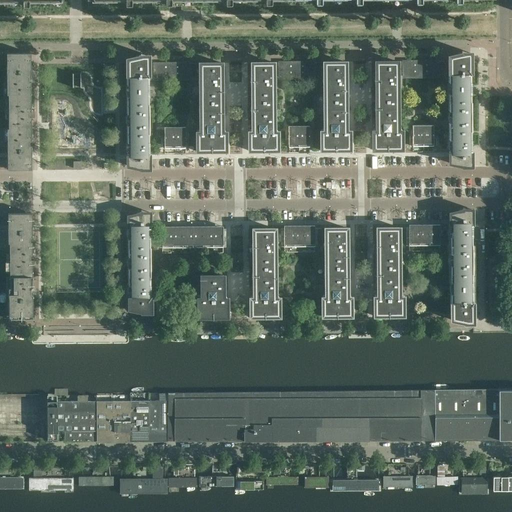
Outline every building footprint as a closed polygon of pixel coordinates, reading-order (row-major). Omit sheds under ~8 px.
[(30,77),(30,65),(30,53),(6,53),(6,65),(7,88),(31,88),(31,83),(33,83),(33,82),(32,82),(32,77),(30,77)] [(468,82),(468,74),(470,74),(470,53),(458,53),(457,54),(457,55),(456,55),(448,56),(448,108),(471,108),(470,102),(468,102),(468,91),(470,91),(470,85),(470,82),(468,82)] [(149,116),(148,77),(148,56),(137,55),(136,56),(135,56),(135,57),(135,58),(134,57),(126,59),(126,63),(126,85),(127,85),(126,87),(126,88),(125,89),(125,90),(125,91),(125,92),(126,93),(126,94),(126,95),(127,96),(126,96),(127,114),(126,114),(126,115),(125,117),(149,116)] [(437,75),(437,61),(403,62),(403,75),(437,75)] [(313,76),(313,62),(279,63),(279,76),(313,76)] [(343,94),(343,84),(345,84),(345,83),(345,75),(345,62),(323,62),(323,110),(346,110),(345,94),(343,94)] [(398,110),(397,62),(375,62),(375,74),(378,74),(379,74),(379,78),(378,78),(378,86),(375,86),(375,103),(375,104),(374,105),(374,107),(374,108),(374,109),(374,110),(398,110)] [(188,77),(188,63),(154,64),(154,77),(188,77)] [(219,95),(219,85),(221,85),(221,84),(221,76),(221,63),(199,63),(199,111),(222,111),(221,95),(219,95)] [(274,111),(273,63),(251,63),(251,75),(254,75),(255,75),(255,79),(254,79),(254,87),(251,87),(251,104),(251,105),(250,106),(250,107),(250,108),(250,109),(250,111),(274,111)] [(81,88),(81,73),(72,73),(72,87),(81,88)] [(31,111),(31,88),(7,88),(7,95),(8,95),(8,128),(31,128),(31,117),(33,117),(33,112),(33,111),(31,111)] [(468,142),(468,132),(471,132),(471,108),(448,108),(449,140),(449,141),(448,141),(448,142),(448,143),(448,144),(447,145),(447,146),(448,147),(448,148),(448,149),(449,150),(449,151),(449,163),(457,165),(458,165),(458,166),(459,167),(471,167),(471,149),(470,149),(470,142),(468,142)] [(349,131),(349,130),(348,129),(347,129),(346,129),(346,124),(346,110),(323,110),(324,131),(320,131),(320,150),(329,150),(330,150),(331,151),(332,151),(334,152),(335,152),(336,152),(338,151),(339,151),(340,150),(341,150),(349,150),(349,131)] [(398,131),(398,110),(374,110),(374,112),(375,113),(375,114),(375,124),(376,124),(376,128),(374,128),(373,129),(373,130),(373,131),(372,131),(372,150),(381,150),(382,150),(383,151),(384,151),(385,151),(387,151),(388,151),(390,151),(391,151),(392,150),(393,150),(401,150),(401,131),(398,131)] [(225,132),(225,131),(224,130),(223,129),(222,129),(222,125),(222,111),(199,111),(200,132),(196,132),(196,151),(205,151),(206,151),(207,152),(208,152),(209,153),(211,153),(213,153),(214,152),(215,152),(216,151),(217,151),(225,151),(225,132)] [(274,132),(274,111),(250,111),(250,112),(250,113),(251,114),(251,115),(251,124),(252,124),(252,129),(250,129),(249,130),(249,131),(249,132),(248,132),(248,151),(257,151),(258,151),(259,152),(260,152),(261,152),(263,152),(264,152),(266,152),(267,151),(268,151),(269,151),(277,151),(277,132),(274,132)] [(149,169),(149,116),(125,117),(125,118),(125,119),(125,120),(125,121),(125,122),(126,123),(126,124),(127,125),(127,142),(127,143),(126,144),(126,145),(125,147),(125,148),(125,149),(126,150),(126,151),(126,152),(126,153),(127,154),(127,166),(135,168),(135,167),(136,167),(136,168),(136,169),(137,169),(149,169)] [(423,146),(423,125),(412,125),(413,146),(423,146)] [(433,146),(433,125),(423,125),(423,146),(433,146)] [(299,147),(299,126),(288,126),(289,147),(299,147)] [(309,147),(309,131),(309,126),(299,126),(299,147),(309,147)] [(175,148),(175,127),(164,127),(165,148),(175,148)] [(185,148),(185,132),(185,127),(175,127),(175,148),(185,148)] [(31,170),(31,146),(33,146),(33,140),(31,140),(31,128),(8,128),(7,128),(7,131),(7,149),(7,170),(31,170)] [(469,244),(469,234),(471,234),(472,234),(472,227),(471,209),(460,210),(459,210),(458,210),(458,211),(458,212),(458,211),(449,213),(449,225),(450,225),(449,226),(449,228),(448,229),(448,230),(448,232),(449,233),(449,234),(449,235),(450,236),(449,236),(450,260),(472,260),(472,244),(469,244)] [(150,264),(150,230),(150,212),(138,212),(137,212),(137,213),(136,214),(127,216),(127,228),(128,228),(127,229),(127,230),(127,231),(126,232),(126,233),(126,234),(126,235),(126,236),(127,238),(127,239),(128,239),(128,256),(128,257),(127,258),(127,259),(126,260),(126,261),(126,262),(126,264),(150,264)] [(32,254),(32,243),(34,243),(34,237),(32,237),(31,213),(8,213),(8,231),(9,231),(9,250),(9,274),(32,273),(32,260),(35,260),(35,259),(34,259),(34,254),(32,254)] [(418,246),(418,227),(418,225),(409,225),(409,227),(406,228),(406,246),(418,246)] [(430,246),(430,227),(430,225),(418,225),(418,227),(418,246),(430,246)] [(442,246),(442,227),(439,227),(439,225),(430,225),(430,227),(430,246),(442,246)] [(192,248),(192,229),(192,226),(181,227),(181,229),(181,248),(192,248)] [(203,248),(203,229),(203,226),(192,226),(192,229),(192,248),(203,248)] [(215,247),(214,229),(214,226),(203,226),(203,229),(203,248),(215,247)] [(226,247),(225,229),(223,229),(222,226),(214,226),(214,229),(215,247),(226,247)] [(293,247),(293,228),(293,226),(284,226),(284,228),(281,229),(281,247),(293,247)] [(305,247),(305,228),(305,226),(293,226),(293,228),(293,247),(305,247)] [(317,247),(317,228),(314,228),(314,226),(305,226),(305,228),(305,247),(317,247)] [(170,248),(170,229),(170,227),(162,227),(162,229),(159,229),(159,248),(170,248)] [(181,248),(181,229),(181,227),(170,227),(170,229),(170,248),(181,248)] [(344,260),(344,250),(346,250),(346,249),(347,249),(346,241),(347,241),(347,228),(324,228),(325,276),(347,276),(347,260),(344,260)] [(399,276),(399,228),(376,228),(377,240),(379,240),(381,240),(381,244),(379,244),(379,252),(377,252),(377,269),(376,270),(376,271),(375,273),(375,274),(375,275),(375,276),(399,276)] [(275,277),(275,229),(252,229),(252,241),(255,241),(257,241),(257,245),(255,245),(255,253),(253,253),(253,270),(252,271),(252,272),(251,274),(251,275),(251,276),(251,277),(275,277)] [(0,249),(9,250),(9,231),(8,231),(0,230),(0,249)] [(472,302),(472,285),(470,285),(469,274),(472,274),(472,260),(450,260),(450,320),(459,322),(459,321),(459,322),(460,323),(472,323),(472,302)] [(150,312),(150,287),(150,264),(126,264),(127,265),(127,266),(127,267),(128,268),(128,285),(128,286),(127,287),(127,288),(126,289),(126,290),(126,291),(126,292),(127,293),(127,294),(128,295),(128,296),(129,296),(129,297),(128,297),(128,309),(137,310),(137,311),(138,312),(150,312)] [(32,319),(32,294),(34,294),(34,288),(32,288),(32,273),(9,274),(9,276),(6,276),(6,289),(8,289),(8,319),(32,319)] [(221,298),(221,294),(221,291),(223,291),(223,276),(203,276),(203,282),(201,282),(201,298),(197,298),(198,317),(206,317),(207,317),(208,318),(209,318),(211,319),(212,319),(213,319),(215,318),(217,318),(217,317),(218,317),(227,317),(227,298),(221,298)] [(347,297),(347,290),(347,276),(325,276),(325,297),(321,297),(322,316),(330,316),(331,316),(332,317),(333,317),(334,318),(336,318),(338,318),(339,317),(340,317),(341,316),(342,316),(351,316),(351,297),(348,297),(347,297)] [(399,297),(399,276),(375,276),(375,277),(376,278),(376,279),(377,280),(377,290),(377,297),(376,297),(373,297),(374,316),(382,316),(383,316),(384,317),(386,317),(388,317),(389,317),(390,317),(391,317),(392,317),(393,316),(394,316),(403,316),(403,297),(399,297)] [(275,298),(275,277),(251,277),(251,278),(252,279),(252,280),(253,281),(253,290),(255,290),(255,298),(252,298),(250,298),(250,317),(258,317),(259,317),(260,317),(261,318),(263,318),(264,318),(265,318),(267,318),(268,318),(269,317),(270,317),(279,317),(279,298),(275,298)] [(498,440),(498,391),(498,389),(434,390),(434,398),(434,440),(476,440),(498,440)] [(421,440),(420,398),(434,398),(434,390),(395,391),(395,440),(421,440)] [(511,440),(511,390),(498,391),(498,440),(511,440)] [(368,440),(368,391),(168,393),(168,401),(167,401),(167,441),(174,441),(175,441),(244,441),(368,440)] [(395,440),(395,391),(368,391),(368,440),(395,440)] [(21,396),(6,396),(6,408),(5,408),(5,415),(15,415),(15,420),(19,420),(19,417),(32,417),(32,425),(36,425),(36,412),(22,412),(22,403),(17,403),(17,398),(21,398),(21,396)] [(434,440),(434,398),(420,398),(421,440),(434,440)] [(57,431),(57,401),(47,401),(47,440),(57,440),(57,431)] [(96,441),(96,401),(57,401),(57,431),(64,431),(65,441),(96,441)] [(130,441),(130,401),(96,401),(96,441),(130,441)] [(167,441),(167,401),(130,401),(130,441),(161,441),(167,441)] [(511,473),(492,474),(493,491),(511,490),(511,473)] [(383,476),(383,485),(415,484),(415,475),(383,476)] [(0,476),(0,489),(25,489),(25,476),(0,476)] [(79,477),(79,487),(114,486),(114,476),(79,477)] [(206,476),(206,485),(231,485),(231,476),(206,476)] [(267,477),(267,486),(299,485),(299,476),(267,477)] [(417,486),(436,486),(436,476),(417,476),(417,486)] [(29,478),(29,491),(74,491),(74,477),(29,478)] [(169,477),(169,488),(198,488),(198,477),(169,477)] [(330,488),(330,477),(305,477),(305,488),(330,488)] [(459,477),(437,477),(437,486),(459,486),(459,477)] [(460,477),(460,494),(490,494),(490,477),(460,477)] [(168,494),(168,478),(120,478),(120,495),(168,494)] [(331,479),(331,492),(382,492),(382,479),(331,479)] [(236,481),(236,491),(265,491),(265,480),(236,481)]
